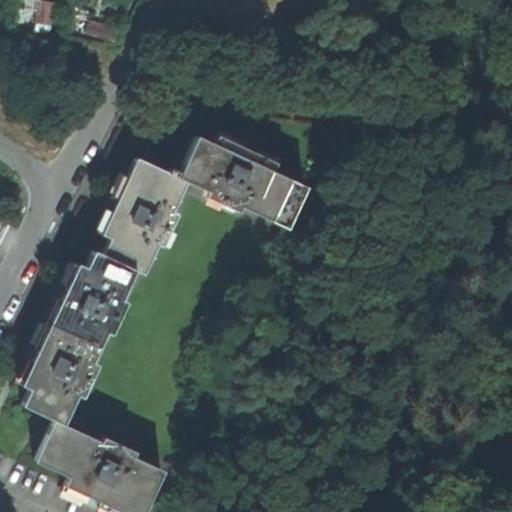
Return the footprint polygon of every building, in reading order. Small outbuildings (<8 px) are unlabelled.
[(193,133),(176,169),(174,173),(184,178),(204,187),(201,192),(234,208),(236,203),(284,225),(303,183),(270,168),(274,159),(243,145),(214,132),(210,140),(193,133)] [(107,234),(99,251),(132,266),(141,270),(154,241),(160,243),(175,210),(170,208),(184,178),(174,173),(164,169),(134,155),(115,196),(110,193),(107,199),(104,205),(109,208),(98,230),(107,234)] [(164,169),(174,173),(176,169),(167,164),(164,169)] [(58,295),(48,317),(98,340),(103,328),(107,331),(122,299),(118,296),(132,266),(99,251),(90,247),(82,264),(74,260),(63,284),(58,281),(55,287),(52,293),(58,295)] [(89,359),(98,340),(48,317),(34,346),(29,344),(26,349),(23,355),(28,358),(17,381),(27,385),(19,402),(51,417),(60,421),(74,391),(79,393),(94,361),(89,359)] [(97,498),(127,511),(139,511),(160,467),(130,453),(133,448),(100,433),(98,438),(60,421),(51,417),(32,457),(66,473),(61,482),(86,493),(84,498),(89,500),(95,503),(97,498)]
